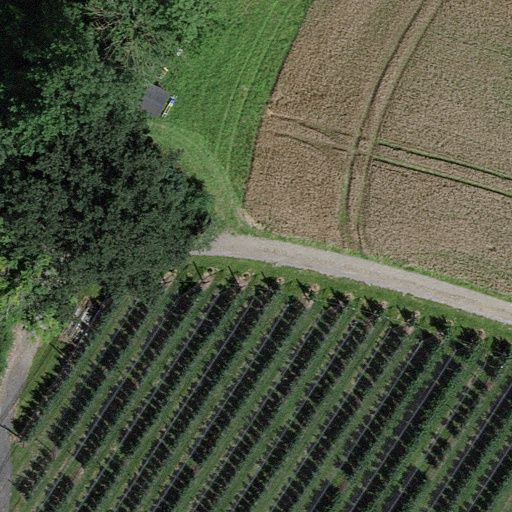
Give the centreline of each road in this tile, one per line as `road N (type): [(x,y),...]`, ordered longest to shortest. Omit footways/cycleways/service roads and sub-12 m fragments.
road 1 (track): [(511,321),(418,290),(257,255),(141,250),(74,271)]
road 2 (track): [(74,271),(42,314),(0,470)]
